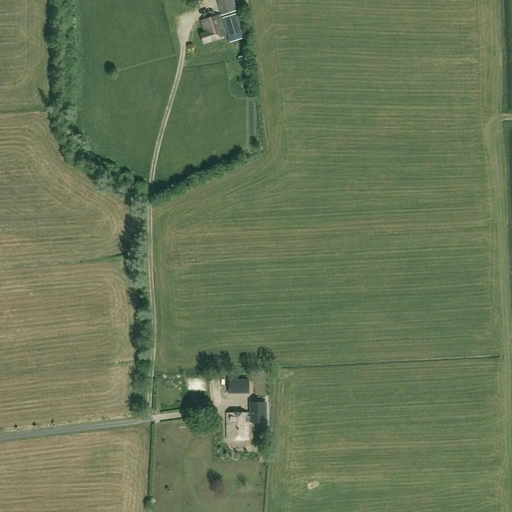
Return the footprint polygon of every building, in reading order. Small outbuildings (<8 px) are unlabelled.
[(216,0),(221,15),(237,10),(233,0),(216,0)] [(244,38),(237,14),(222,18),(229,43),(244,38)] [(219,15),(201,20),(205,33),(200,34),(203,43),(225,36),(219,15)] [(245,56),(238,58),(241,67),(248,65),(245,56)] [(228,381),(228,393),(249,393),(249,380),(228,381)] [(248,417),(248,413),(227,413),(227,440),(248,440),(248,422),(265,422),(265,404),(250,404),(250,417),(248,417)]
